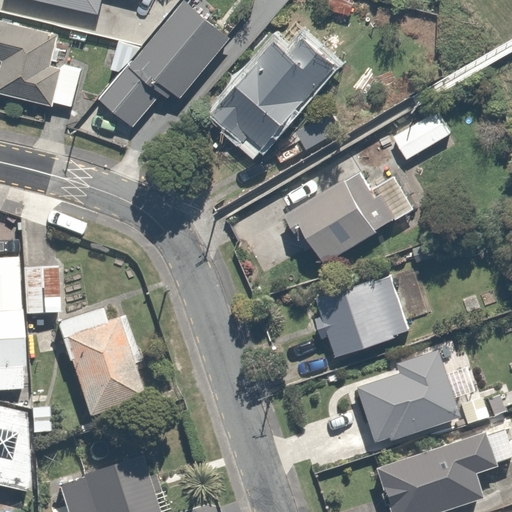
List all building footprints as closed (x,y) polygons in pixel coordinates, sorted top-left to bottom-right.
[(181,0),(142,46),(139,45),(114,36),(103,68),(117,73),(97,96),(127,123),(159,86),(174,99),(235,30),(200,0),(181,0)] [(56,28),(0,14),(0,94),(68,111),(79,64),(49,57),(56,28)] [(260,143),(330,59),(304,38),(289,55),(267,37),(247,61),(242,57),(201,106),(238,138),(244,131),(260,143)] [(446,128),(431,105),(387,133),(402,156),(446,128)] [(297,146),(331,128),(323,113),(289,130),(297,146)] [(314,256),(411,201),(379,145),(282,200),(314,256)] [(0,392),(29,390),(18,256),(0,257),(0,392)] [(333,353),(404,326),(407,325),(383,263),(307,292),(315,311),(306,314),(314,336),(325,332),(333,353)] [(64,265),(25,266),(26,313),(65,312),(64,265)] [(97,305),(50,320),(80,418),(143,398),(117,315),(102,320),(97,305)] [(443,417),(427,348),(391,356),(395,370),(351,380),(364,436),(443,417)] [(66,393),(46,398),(55,427),(74,421),(66,393)] [(31,465),(25,410),(0,403),(0,488),(23,495),(31,465)] [(497,408),(481,413),(490,440),(506,434),(497,408)] [(424,511),(474,495),(453,434),(367,463),(384,511),(424,511)] [(155,511),(135,449),(78,467),(80,475),(49,485),(57,510),(50,511),(155,511)]
